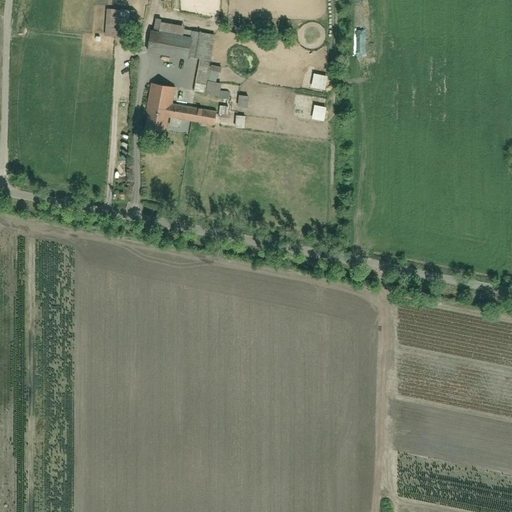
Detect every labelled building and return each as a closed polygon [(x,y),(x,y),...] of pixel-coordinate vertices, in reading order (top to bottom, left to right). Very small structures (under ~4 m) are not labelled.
[(160,21),(159,30),(182,34),(183,24),(160,21)] [(152,29),(148,51),(187,57),(190,36),(182,34),(159,30),(152,29)] [(211,61),(215,34),(191,31),(190,36),(187,57),(199,59),(211,61)] [(199,59),(194,88),(206,90),(209,69),(211,61),(199,59)] [(214,92),(218,71),(209,69),(206,90),(214,92)] [(323,90),(326,75),(312,72),(309,86),(323,90)] [(173,85),(151,82),(145,128),(166,131),(169,116),(170,103),(173,85)] [(218,91),(218,98),(228,98),(228,90),(218,91)] [(248,96),(239,94),(237,104),(247,105),(248,96)] [(170,103),(169,116),(215,122),(217,109),(170,103)] [(310,119),(323,120),(324,106),(311,104),(310,119)]
